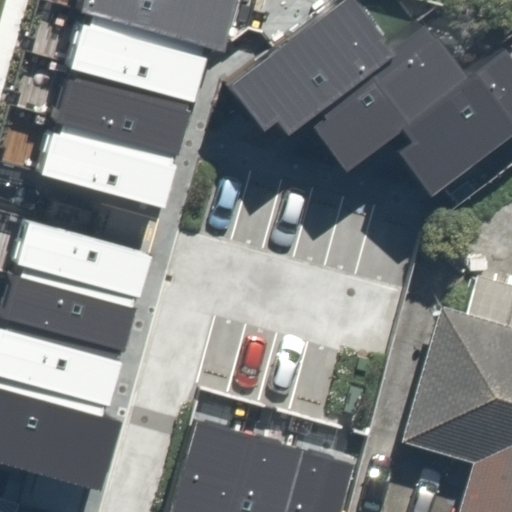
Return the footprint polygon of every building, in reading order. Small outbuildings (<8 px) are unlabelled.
[(238,0),(84,0),(81,12),(94,15),(204,45),(225,50),(238,0)] [(204,45),(94,15),(91,25),(82,23),(70,67),(77,69),(186,99),(194,101),(205,59),(200,57),(204,45)] [(186,99),(77,69),(75,78),(67,76),(55,119),(64,122),(173,152),(177,154),(189,114),(182,113),(186,99)] [(173,152),(64,122),(61,135),(50,132),(39,175),(164,209),(176,165),(169,163),(173,152)] [(511,511),(511,281),(460,267),(447,315),(420,308),(383,448),(450,466),(437,511),(511,511)] [(281,468),(323,321),(138,269),(126,310),(75,296),(45,401),(281,468)]
